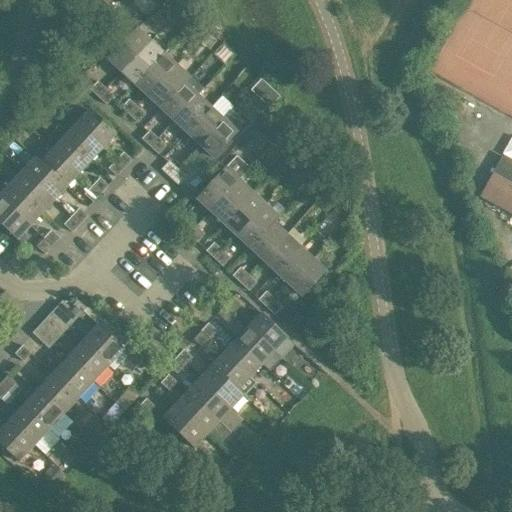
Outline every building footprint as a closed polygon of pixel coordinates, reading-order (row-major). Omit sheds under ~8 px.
[(106,61),(121,75),(151,43),(136,28),(129,36),(116,50),(106,61)] [(134,87),(164,55),(151,43),(121,75),(134,87)] [(164,55),(134,87),(142,95),(147,99),(177,66),(164,55)] [(177,66),(147,99),(160,111),(185,84),(184,83),(189,78),(177,66)] [(251,90),(270,107),(279,97),(260,80),(251,90)] [(91,91),(99,98),(106,91),(98,83),(95,86),(91,91)] [(174,124),(199,97),(185,84),(160,111),(174,124)] [(114,98),(106,91),(99,98),(107,106),(114,98)] [(187,136),(212,109),(199,97),(174,124),(187,136)] [(130,117),(137,109),(133,105),(129,100),(121,109),(130,117)] [(137,124),(145,116),(137,109),(130,117),(137,124)] [(199,147),(231,111),(231,110),(223,119),(212,109),(187,136),(199,147)] [(88,110),(75,124),(103,149),(115,136),(88,110)] [(232,112),(231,111),(199,147),(211,158),(236,131),(244,122),(232,112)] [(64,137),(91,162),(103,149),(75,124),(64,137)] [(142,140),(151,148),(159,140),(150,132),(142,140)] [(52,149),(79,175),(91,162),(64,137),(52,149)] [(167,148),(159,140),(151,148),(159,156),(167,148)] [(39,163),(66,188),(79,175),(52,149),(40,162),(39,163)] [(124,154),(116,162),(124,170),(132,162),(124,154)] [(21,171),(53,202),(66,188),(39,163),(40,162),(34,157),(21,171)] [(210,213),(240,181),(238,180),(248,169),(235,157),(195,200),(210,213)] [(511,165),(500,159),(493,173),(511,183),(511,165)] [(117,178),(124,170),(116,162),(108,170),(117,178)] [(162,171),(170,179),(178,170),(170,163),(162,171)] [(186,178),(178,170),(170,179),(178,186),(186,178)] [(9,184),(42,214),(53,202),(21,171),(9,184)] [(511,183),(493,173),(479,197),(511,215),(511,183)] [(100,179),(92,187),(100,195),(108,187),(100,179)] [(223,225),(253,193),(240,181),(210,213),(223,225)] [(0,193),(0,199),(30,227),(42,214),(9,184),(0,193)] [(93,203),(100,195),(92,187),(84,195),(93,203)] [(236,237),(266,205),(253,193),(223,225),(236,237)] [(0,225),(17,241),(30,227),(0,199),(0,225)] [(266,205),(236,237),(249,249),(273,223),(278,217),(266,205)] [(79,210),(71,218),(80,226),(87,217),(79,210)] [(72,234),(80,226),(71,218),(64,226),(72,234)] [(181,229),(189,236),(197,228),(189,220),(181,229)] [(262,262),(287,236),(273,223),(249,249),(262,262)] [(205,235),(197,228),(189,236),(197,244),(205,235)] [(51,231),(43,240),(51,247),(59,239),(51,231)] [(275,274),(300,247),(287,236),(262,262),(275,274)] [(43,256),(51,247),(43,240),(35,248),(43,256)] [(206,253),(214,260),(222,251),(214,244),(206,253)] [(288,286),(313,260),(300,247),(275,274),(288,286)] [(229,259),(222,251),(214,260),(221,267),(229,259)] [(326,272),(313,260),(288,286),(302,298),(326,272)] [(232,276),(240,284),(248,276),(240,268),(232,276)] [(256,283),(248,276),(240,284),(248,292),(256,283)] [(257,301),(265,308),(273,300),(266,292),(257,301)] [(232,298),(225,306),(233,314),(241,306),(232,298)] [(87,309),(78,300),(70,308),(79,317),(87,309)] [(281,307),(273,300),(265,308),(273,316),(281,307)] [(225,322),(233,314),(225,306),(217,314),(225,322)] [(293,345),(260,314),(246,328),(273,353),(280,359),(293,345)] [(208,324),(200,332),(209,340),(217,332),(208,324)] [(40,342),(48,333),(40,326),(32,334),(40,342)] [(97,326),(81,343),(107,368),(123,350),(97,326)] [(234,341),(261,366),(273,353),(246,328),(234,341)] [(202,349),(209,340),(200,332),(193,341),(202,349)] [(48,333),(40,342),(48,349),(56,341),(48,333)] [(223,354),(249,378),(261,366),(234,341),(223,354)] [(66,359),(92,383),(107,368),(81,343),(66,359)] [(30,355),(22,347),(14,355),(22,363),(30,355)] [(183,351),(175,359),(184,367),(191,359),(183,351)] [(249,378),(223,354),(211,367),(237,391),(243,396),(255,384),(249,378)] [(51,375),(78,399),(92,383),(66,359),(51,375)] [(177,375),(184,367),(175,359),(168,367),(177,375)] [(237,391),(211,367),(198,380),(230,410),(243,396),(237,391)] [(37,391),(63,415),(78,399),(51,375),(37,391)] [(177,384),(168,375),(160,384),(169,392),(177,384)] [(6,378),(0,384),(0,386),(7,393),(14,385),(6,378)] [(186,393),(218,422),(230,410),(198,380),(186,393)] [(22,406),(48,431),(63,415),(37,391),(22,406)] [(174,406),(206,436),(218,422),(186,393),(174,406)] [(154,408),(146,400),(138,408),(147,416),(154,408)] [(7,422),(34,447),(48,431),(22,406),(7,422)] [(194,449),(206,436),(174,406),(162,419),(194,449)] [(0,445),(19,463),(34,447),(7,422),(0,429),(0,445)] [(79,443),(71,452),(80,460),(87,451),(79,443)] [(52,489),(64,476),(54,467),(42,480),(52,489)]
